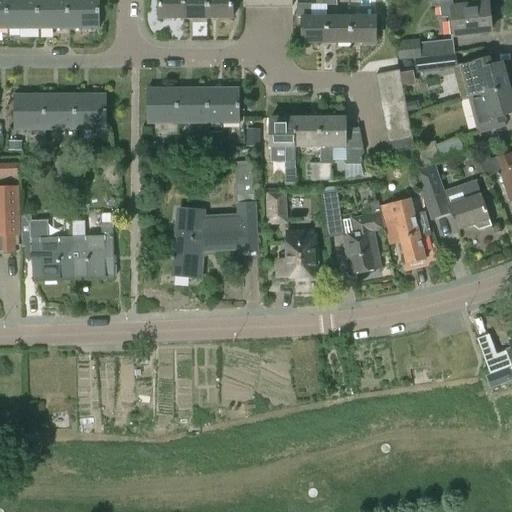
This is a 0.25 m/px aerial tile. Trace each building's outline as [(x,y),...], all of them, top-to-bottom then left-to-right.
[(7,0),(7,29),(38,29),(37,0),(7,0)] [(37,0),(38,29),(69,29),(68,0),(37,0)] [(68,0),(69,29),(99,29),(99,0),(68,0)] [(184,19),(184,0),(158,0),(159,19),(184,19)] [(207,0),(184,0),(184,19),(208,19),(207,0)] [(232,0),(207,0),(208,19),(232,19),(232,0)] [(255,0),(243,0),(243,8),(255,8),(255,0)] [(267,0),(255,0),(255,8),(267,8),(267,0)] [(279,0),(267,0),(267,8),(279,8),(279,0)] [(452,0),(439,0),(441,18),(448,17),(450,36),(491,32),(488,5),(453,8),(452,0)] [(296,5),(296,18),(302,18),(302,44),(327,44),(327,17),(327,5),(296,5)] [(351,17),(327,17),(327,44),(351,44),(351,17)] [(375,17),(351,17),(351,44),(375,43),(375,17)] [(418,42),(397,44),(398,60),(427,57),(453,54),(452,41),(418,44),(418,42)] [(453,54),(427,57),(429,71),(456,68),(454,54),(453,54)] [(460,71),(454,73),(462,101),(469,99),(509,88),(502,63),(489,67),(487,61),(460,68),(460,71)] [(399,71),(375,75),(377,87),(401,82),(399,71)] [(401,82),(377,87),(380,98),(404,94),(401,82)] [(511,100),(509,88),(469,99),(479,134),(505,127),(503,117),(511,114),(511,100)] [(147,90),(147,124),(178,124),(178,89),(147,90)] [(178,89),(178,124),(193,124),(209,124),(209,89),(193,89),(186,89),(178,89)] [(209,89),(209,124),(239,124),(239,89),(215,89),(209,89)] [(404,94),(380,98),(382,109),(406,105),(405,101),(404,94)] [(75,96),(76,130),(107,130),(106,95),(88,96),(75,96)] [(14,96),(14,131),(45,130),(45,96),(14,96)] [(45,96),(45,130),(60,130),(76,130),(75,96),(60,96),(58,96),(45,96)] [(405,101),(406,105),(407,111),(421,108),(419,98),(405,101)] [(407,111),(406,105),(382,109),(384,120),(408,116),(407,111)] [(408,116),(384,120),(386,132),(410,127),(408,116)] [(270,119),(270,147),(295,147),(295,118),(270,119)] [(295,118),(295,147),(321,147),(320,118),(295,118)] [(321,164),(320,181),(330,181),(330,164),(334,164),(334,147),(346,147),(346,166),(362,166),(361,159),(365,155),(360,129),(345,129),(345,118),(320,118),(321,147),(321,164)] [(410,127),(386,132),(388,143),(412,138),(410,127)] [(260,131),(247,131),(247,147),(260,147),(260,131)] [(209,150),(222,150),(222,133),(209,133),(209,150)] [(412,138),(388,143),(390,154),(414,150),(412,138)] [(435,144),(441,163),(464,156),(458,138),(435,144)] [(11,143),(11,153),(20,153),(20,143),(11,143)] [(511,201),(511,153),(481,163),(485,177),(500,172),(510,202),(511,201)] [(479,157),(481,163),(490,160),(488,154),(479,157)] [(56,158),(56,174),(70,174),(70,158),(56,158)] [(253,163),(236,163),(237,195),(254,194),(253,163)] [(309,181),(320,181),(321,164),(310,164),(309,181)] [(4,166),(4,177),(16,177),(16,166),(4,166)] [(443,193),(433,166),(414,172),(430,219),(450,213),(457,231),(472,226),(478,230),(491,226),(489,220),(489,219),(481,195),(480,195),(476,182),(443,193)] [(285,168),(285,186),(295,186),(295,168),(285,168)] [(0,253),(14,253),(13,237),(18,237),(17,187),(0,187),(0,253)] [(265,192),(267,220),(283,219),(281,190),(265,192)] [(323,196),(329,240),(342,237),(343,237),(338,194),(323,196)] [(393,204),(379,208),(384,230),(389,246),(401,243),(406,265),(425,260),(420,238),(430,236),(426,219),(416,222),(410,199),(393,204)] [(343,237),(342,237),(345,253),(350,253),(355,275),(380,270),(373,232),(384,230),(379,208),(378,202),(369,204),(371,216),(360,218),(363,233),(343,237)] [(178,210),(173,276),(201,278),(203,255),(212,252),(240,250),(240,252),(257,251),(254,205),(238,206),(238,216),(196,218),(196,212),(178,210)] [(85,222),(72,222),(73,240),(73,280),(113,278),(112,215),(101,216),(102,239),(85,239),(85,222)] [(30,217),(22,217),(23,247),(27,247),(27,259),(33,259),(33,281),(73,280),(73,240),(48,240),(47,221),(30,222),(30,217)] [(285,233),(287,278),(315,277),(313,232),(285,233)] [(511,340),(509,342),(511,346),(483,356),(494,386),(511,378),(511,340)]
